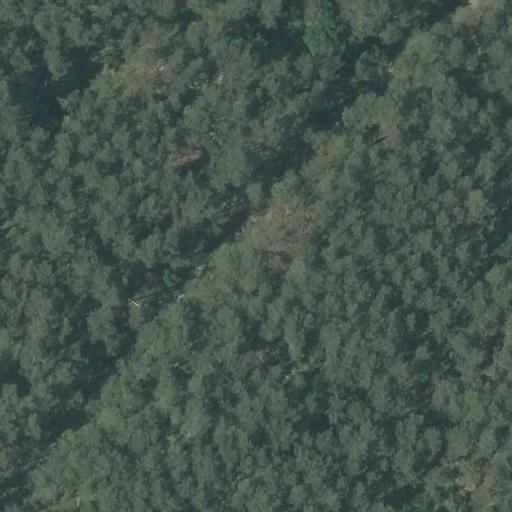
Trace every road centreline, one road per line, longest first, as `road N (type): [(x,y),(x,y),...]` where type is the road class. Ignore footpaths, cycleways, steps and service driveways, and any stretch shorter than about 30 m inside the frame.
road 1 (track): [(460,0),(318,143),(19,511)]
road 2 (track): [(511,191),(477,0)]
